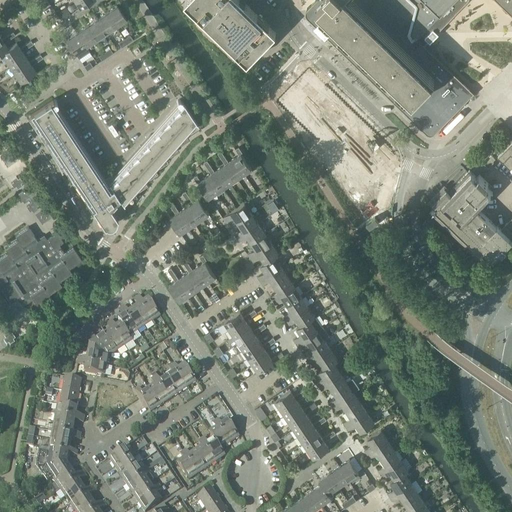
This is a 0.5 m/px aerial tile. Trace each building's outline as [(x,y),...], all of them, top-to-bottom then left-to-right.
[(185,0),(248,61),(276,31),(244,0),(185,0)] [(439,54),(432,47),(427,43),(435,34),(467,0),(499,0),(511,11),(511,0),(315,0),(315,1),(317,2),(318,3),(318,6),(316,8),(316,11),(322,17),(318,22),(314,28),(311,25),(315,29),(319,33),(322,36),(327,40),(325,38),(327,35),(327,36),(330,33),(330,32),(349,50),(349,51),(359,60),(368,69),(378,79),(378,78),(387,87),(387,88),(428,127),(440,127),(475,92),(441,56),(440,55),(439,54)] [(107,12),(116,26),(126,19),(117,5),(107,12)] [(63,9),(58,13),(62,19),(67,16),(63,9)] [(116,26),(107,12),(97,19),(106,32),(116,26)] [(106,32),(97,19),(87,25),(96,39),(106,32)] [(96,39),(87,25),(77,32),(86,46),(96,39)] [(66,39),(76,53),(79,58),(90,51),(86,46),(77,32),(66,39)] [(10,38),(7,35),(2,38),(3,41),(0,42),(0,53),(1,53),(0,52),(8,47),(4,42),(10,38)] [(124,38),(127,43),(133,39),(130,35),(124,38)] [(127,43),(124,38),(119,42),(122,47),(127,43)] [(16,41),(8,47),(0,52),(1,53),(5,60),(21,49),(20,47),(16,41)] [(28,47),(25,43),(20,47),(21,49),(5,60),(10,67),(26,56),(22,51),(28,47)] [(141,51),(137,46),(132,49),(136,54),(141,51)] [(104,52),(107,56),(113,52),(110,48),(104,52)] [(107,56),(104,52),(99,56),(102,60),(107,56)] [(26,56),(10,67),(15,74),(31,63),(29,61),(26,56)] [(37,61),(35,57),(29,61),(31,63),(15,74),(20,81),(35,70),(32,65),(37,61)] [(87,70),(93,66),(90,62),(84,65),(87,70)] [(182,99),(181,100),(180,99),(179,99),(178,100),(177,100),(177,101),(177,102),(177,103),(178,104),(113,176),(112,174),(105,179),(56,104),(57,103),(57,102),(57,101),(57,100),(56,100),(55,99),(54,99),(53,100),(53,99),(30,114),(104,226),(105,225),(107,226),(108,226),(110,226),(111,225),(113,225),(114,224),(115,222),(116,221),(116,220),(116,218),(117,217),(114,213),(123,203),(137,194),(135,191),(147,183),(145,179),(157,171),(155,168),(168,160),(166,156),(178,148),(176,145),(188,136),(186,133),(199,125),(182,99)] [(511,141),(498,156),(511,169),(511,141)] [(234,158),(245,173),(252,169),(241,153),(243,152),(239,147),(235,149),(239,154),(234,158)] [(225,156),(221,158),(225,164),(227,163),(237,178),(245,173),(234,158),(228,161),(225,156)] [(220,167),(230,183),(237,178),(227,163),(225,164),(220,167)] [(211,165),(207,168),(211,173),(213,172),(223,188),(230,183),(220,167),(214,171),(211,165)] [(435,204),(430,210),(478,256),(484,250),(493,259),(500,251),(502,253),(506,248),(505,247),(507,244),(509,245),(511,242),(511,217),(501,229),(497,225),(496,226),(478,208),(493,192),(486,185),(488,183),(479,174),(477,176),(470,169),(449,190),(444,186),(430,200),(435,204)] [(206,177),(216,193),(223,188),(213,172),(211,173),(206,177)] [(216,193),(206,177),(201,180),(197,175),(193,177),(197,183),(199,182),(209,197),(216,193)] [(23,181),(22,179),(20,176),(11,182),(14,187),(16,186),(18,188),(22,185),(21,183),(23,181)] [(39,196),(37,193),(35,191),(33,192),(32,190),(28,193),(26,191),(24,192),(23,190),(18,193),(20,196),(17,197),(20,201),(23,200),(24,202),(28,199),(30,201),(27,203),(29,205),(27,206),(30,211),(32,209),(33,212),(38,208),(37,206),(39,205),(36,200),(38,199),(37,197),(39,196)] [(189,196),(186,198),(190,204),(191,203),(202,218),(209,213),(199,198),(193,202),(189,196)] [(238,222),(252,213),(245,202),(223,217),(226,221),(234,216),(238,222)] [(184,208),(195,223),(202,218),(191,203),(190,204),(184,208)] [(195,223),(184,208),(179,211),(175,206),(172,208),(176,213),(177,212),(188,228),(195,223)] [(181,233),(188,228),(177,212),(176,213),(170,217),(181,233)] [(237,237),(258,223),(252,213),(238,222),(242,228),(235,233),(237,237)] [(251,242),(265,233),(258,223),(237,237),(240,241),(247,236),(251,242)] [(33,298),(39,307),(52,298),(49,294),(62,285),(59,281),(72,272),(69,268),(82,259),(73,246),(64,252),(59,244),(63,241),(57,232),(44,241),(41,236),(37,239),(28,226),(15,235),(18,239),(5,248),(8,252),(0,257),(0,286),(10,301),(19,296),(24,304),(33,298)] [(251,257),(272,243),(265,233),(251,242),(255,248),(248,253),(251,257)] [(272,243),(251,257),(253,261),(261,256),(265,262),(274,255),(275,256),(279,253),(272,243)] [(198,266),(209,281),(216,276),(205,261),(207,260),(203,254),(199,257),(203,262),(198,266)] [(281,266),(275,256),(274,255),(265,262),(261,264),(265,271),(258,276),(260,280),(281,266)] [(189,264),(185,266),(189,272),(191,270),(201,286),(209,281),(198,266),(193,269),(189,264)] [(274,285),(288,275),(281,266),(260,280),(263,284),(270,279),(274,285)] [(184,275),(194,291),(201,286),(191,270),(189,272),(184,275)] [(175,273),(171,276),(175,281),(177,280),(187,296),(194,291),(184,275),(179,279),(175,273)] [(273,300),(295,285),(288,275),(274,285),(278,291),(271,296),(273,300)] [(180,301),(187,296),(177,280),(175,281),(169,285),(180,301)] [(288,305),(301,295),(295,285),(273,300),(276,303),(283,298),(288,305)] [(287,320),(308,305),(301,295),(288,305),(292,311),(284,316),(287,320)] [(136,299),(151,323),(160,317),(148,300),(143,304),(139,297),(136,299)] [(151,323),(136,299),(133,300),(138,307),(133,311),(144,328),(151,323)] [(308,305),(287,320),(289,323),(297,318),(301,324),(301,325),(311,318),(311,319),(315,316),(308,305)] [(144,328),(133,311),(128,314),(124,307),(121,309),(137,333),(144,328)] [(137,333),(121,309),(118,311),(123,317),(118,321),(120,325),(121,325),(129,338),(130,338),(137,333)] [(240,311),(233,315),(224,321),(229,329),(245,318),(244,317),(240,311)] [(234,336),(250,325),(246,320),(252,316),(249,313),(244,317),(245,318),(229,329),(234,336)] [(296,343),(318,328),(317,328),(322,326),(315,316),(311,319),(311,318),(301,325),(301,324),(297,327),(301,334),(294,339),(296,343)] [(108,323),(125,347),(132,342),(130,338),(129,338),(121,325),(120,325),(116,328),(111,321),(108,323)] [(105,335),(117,352),(125,347),(108,323),(106,325),(110,331),(105,335)] [(250,325),(234,336),(239,343),(254,332),(253,330),(250,325)] [(261,330),(259,327),(253,330),(254,332),(239,343),(243,350),(259,339),(256,334),(261,330)] [(310,348),(324,338),(318,328),(296,343),(299,347),(306,342),(310,348)] [(117,352),(105,335),(104,336),(101,332),(98,333),(97,331),(85,339),(89,346),(88,355),(108,358),(117,352)] [(14,345),(13,343),(9,336),(4,339),(5,341),(3,343),(6,347),(9,346),(10,348),(14,345)] [(309,363),(331,348),(324,338),(310,348),(314,354),(307,359),(309,363)] [(259,339),(243,350),(248,357),(264,346),(263,344),(259,339)] [(270,344),(268,341),(263,344),(264,346),(248,357),(253,364),(269,353),(265,348),(270,344)] [(142,355),(149,350),(146,346),(138,351),(141,355),(142,355)] [(331,348),(309,363),(312,366),(319,361),(324,368),(334,361),(338,359),(331,348)] [(269,353),(253,364),(258,371),(273,361),(274,362),(280,358),(278,355),(272,358),(269,353)] [(108,358),(88,355),(87,360),(79,359),(78,362),(106,367),(108,358)] [(340,371),(334,361),(324,368),(319,370),(324,377),(316,382),(319,386),(340,371)] [(105,376),(106,367),(78,362),(77,365),(86,367),(84,373),(105,376)] [(172,367),(186,389),(196,383),(185,366),(179,371),(175,365),(172,367)] [(186,389),(172,367),(169,369),(173,375),(167,379),(178,395),(186,389)] [(233,368),(229,371),(233,377),(238,374),(233,368)] [(333,391),(347,381),(340,371),(319,386),(322,389),(329,384),(333,391)] [(178,395),(167,379),(161,383),(157,377),(154,379),(169,401),(178,395)] [(330,402),(332,406),(354,391),(360,387),(353,377),(347,381),(333,391),(337,397),(330,402)] [(62,392),(78,395),(81,381),(65,378),(62,392)] [(149,391),(160,407),(169,401),(154,379),(151,381),(155,387),(149,391)] [(160,407),(149,391),(143,395),(139,389),(135,391),(150,414),(160,407)] [(275,400),(280,408),(296,397),(295,395),(291,390),(275,400)] [(346,411),(360,401),(354,391),(332,406),(335,409),(342,404),(346,411)] [(59,406),(75,409),(78,395),(62,392),(59,406)] [(302,395),(300,392),(295,395),(296,397),(280,408),(284,415),(300,404),(297,399),(302,395)] [(346,425),(367,411),(360,401),(346,411),(351,417),(343,422),(346,425)] [(300,404),(284,415),(289,422),(305,411),(304,409),(300,404)] [(75,409),(59,406),(57,406),(55,415),(83,420),(84,417),(76,416),(77,410),(75,409)] [(312,409),(310,406),(304,409),(305,411),(289,422),(294,429),(310,418),(306,413),(312,409)] [(367,411),(346,425),(348,429),(356,424),(360,431),(374,421),(367,411)] [(53,424),(74,428),(75,422),(83,424),(83,420),(55,415),(53,424)] [(310,418),(294,429),(299,436),(315,425),(313,423),(310,418)] [(321,423),(319,419),(313,423),(315,425),(299,436),(304,443),(320,432),(316,427),(321,423)] [(217,420),(215,422),(229,444),(239,438),(228,422),(221,426),(217,420)] [(229,444),(214,422),(211,424),(215,430),(209,435),(213,441),(220,451),(220,450),(229,444)] [(52,433),(80,438),(81,435),(72,433),(74,428),(53,424),(52,433)] [(367,453),(388,439),(381,429),(368,438),(372,445),(365,450),(367,453)] [(320,432),(304,443),(308,450),(324,439),(323,437),(320,432)] [(50,442),(70,446),(71,440),(79,441),(80,438),(52,433),(50,442)] [(331,437),(328,433),(323,437),(324,439),(308,450),(313,457),(329,446),(325,441),(331,437)] [(200,441),(215,463),(225,457),(220,450),(220,451),(213,441),(207,445),(203,439),(200,441)] [(381,458),(395,449),(388,439),(367,453),(370,457),(377,452),(381,458)] [(215,463),(200,441),(197,443),(201,449),(195,453),(206,469),(215,463)] [(70,446),(50,442),(48,451),(68,454),(68,455),(76,456),(77,453),(69,451),(70,446)] [(114,468),(136,454),(135,451),(129,455),(124,448),(108,459),(109,460),(114,468)] [(50,476),(55,483),(72,472),(67,464),(68,455),(68,454),(39,449),(36,467),(44,480),(50,476)] [(381,473),(402,459),(395,449),(381,458),(385,464),(378,469),(381,473)] [(206,469),(195,453),(189,457),(185,451),(182,453),(197,475),(206,469)] [(197,475),(182,453),(179,455),(183,461),(177,465),(188,481),(197,475)] [(120,477),(137,466),(133,460),(138,457),(136,454),(114,468),(120,477)] [(340,465),(349,479),(359,472),(350,458),(340,465)] [(402,459),(381,473),(383,477),(390,472),(395,478),(404,472),(405,472),(409,469),(402,459)] [(349,479),(340,465),(330,472),(339,486),(349,479)] [(137,466),(120,477),(126,486),(149,472),(147,469),(141,473),(137,466)] [(60,491),(84,474),(82,472),(75,477),(72,472),(55,483),(60,491)] [(149,472),(126,486),(132,495),(149,484),(153,481),(149,475),(151,475),(149,472)] [(339,486),(330,472),(319,479),(322,483),(329,493),(339,486)] [(411,482),(405,472),(404,472),(395,478),(390,481),(395,487),(387,492),(390,496),(411,482)] [(65,498),(82,487),(79,482),(86,478),(84,474),(60,491),(65,498)] [(404,501),(418,492),(411,482),(390,496),(392,500),(400,495),(404,501)] [(312,490),(322,504),(332,497),(329,493),(322,483),(312,490)] [(376,487),(373,483),(367,486),(370,491),(376,487)] [(149,484),(132,495),(139,504),(161,490),(159,487),(153,490),(149,484)] [(70,506),(94,489),(92,487),(85,492),(82,487),(65,498),(70,506)] [(205,510),(219,501),(210,488),(197,498),(205,510)] [(74,511),(77,511),(92,502),(89,497),(96,493),(94,489),(70,506),(74,511)] [(161,490),(139,504),(143,511),(147,511),(161,503),(157,496),(163,492),(161,490)] [(322,504),(312,490),(302,497),(312,510),(322,504)] [(409,511),(424,502),(418,492),(404,501),(408,507),(400,511),(409,511)] [(44,502),(39,496),(34,500),(38,506),(44,502)] [(348,499),(351,504),(357,500),(354,496),(348,499)] [(292,503),(298,511),(309,511),(312,510),(302,497),(292,503)] [(351,504),(348,499),(343,503),(346,508),(351,504)] [(226,511),(219,501),(205,510),(206,511),(226,511)] [(93,511),(104,504),(102,502),(95,507),(92,502),(77,511),(93,511)] [(431,511),(424,502),(409,511),(431,511)] [(298,511),(292,503),(282,510),(283,511),(298,511)]
